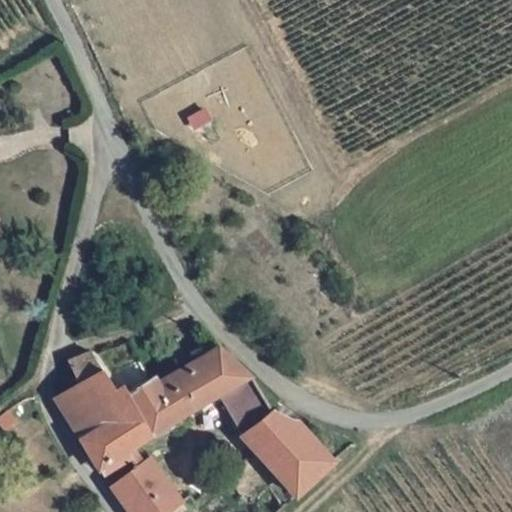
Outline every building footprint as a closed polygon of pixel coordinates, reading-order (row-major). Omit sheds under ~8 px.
[(235,422),(291,492),(331,455),(295,415),(291,419),(281,409),(265,390),(251,369),(215,332),(198,341),(155,369),(151,365),(143,369),(119,330),(88,346),(138,430),(214,388),(235,422)] [(126,437),(138,430),(88,346),(66,358),(79,381),(60,391),(98,458),(128,442),(126,437)] [(10,412),(0,417),(0,420),(5,430),(17,423),(10,412)] [(151,511),(182,493),(162,457),(179,448),(171,433),(106,472),(131,511),(151,511)] [(192,486),(182,493),(189,505),(200,498),(192,486)]
